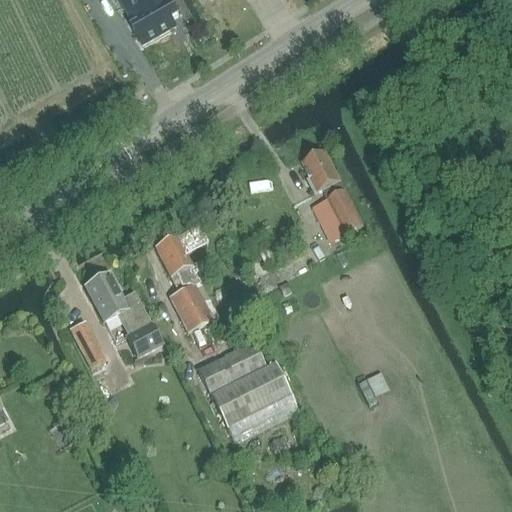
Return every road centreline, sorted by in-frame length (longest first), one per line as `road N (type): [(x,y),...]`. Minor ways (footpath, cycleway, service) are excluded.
road 1 (tertiary): [(0,232),(366,0)]
road 2 (track): [(72,186),(33,117),(106,74),(69,0)]
